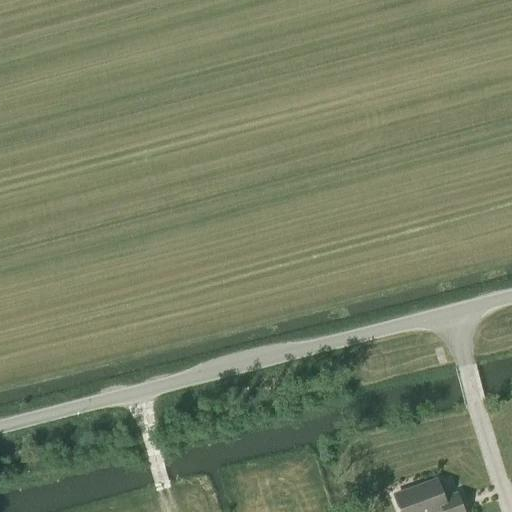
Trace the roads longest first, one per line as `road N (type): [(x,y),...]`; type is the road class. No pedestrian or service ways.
road 1 (unclassified): [(0,432),(511,302)]
road 2 (unknown): [(457,316),(509,511)]
